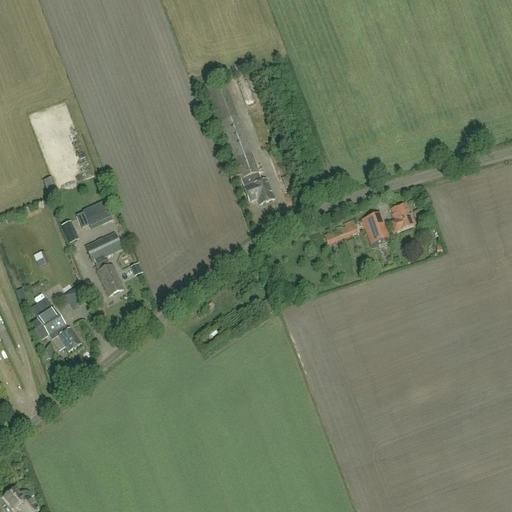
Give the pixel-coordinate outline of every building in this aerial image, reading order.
[(208,93),(232,157),(237,171),(228,175),(232,184),(241,181),(249,203),(257,200),(260,206),(275,200),(267,180),(257,183),(256,181),(260,179),(258,174),(226,86),(214,91),(212,84),(205,86),(207,93),(208,93)] [(405,205),(391,210),(396,222),(392,223),(395,232),(415,225),(411,214),(409,215),(405,205)] [(102,225),(113,220),(108,210),(86,220),(90,228),(101,223),(102,225)] [(379,215),(362,221),(372,249),(389,243),(379,215)] [(65,226),(71,244),(80,241),(74,223),(65,226)] [(354,225),(325,237),(328,245),(358,233),(354,225)] [(114,235),(86,248),(93,263),(95,263),(99,272),(97,273),(109,297),(124,290),(112,266),(107,268),(103,259),(121,250),(114,235)] [(79,274),(61,284),(77,312),(90,305),(80,287),(85,284),(79,274)] [(49,336),(52,341),(58,337),(69,354),(81,345),(70,329),(66,331),(63,326),(52,309),(37,319),(42,327),(36,331),(42,340),(49,336)] [(22,492),(20,494),(15,488),(4,497),(15,511),(19,508),(22,511),(37,511),(40,511),(30,499),(33,496),(31,493),(29,492),(26,491),(24,491),(22,492)]
